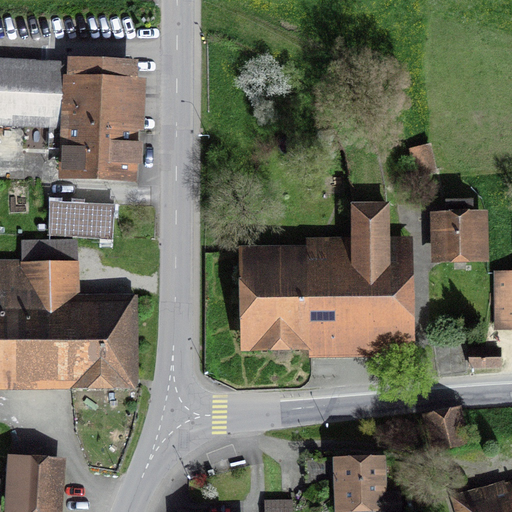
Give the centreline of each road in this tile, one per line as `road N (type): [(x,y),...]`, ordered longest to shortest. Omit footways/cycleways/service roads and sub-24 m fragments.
road 1 (residential): [(177,0),(175,418)]
road 2 (tertiary): [(175,418),(511,393)]
